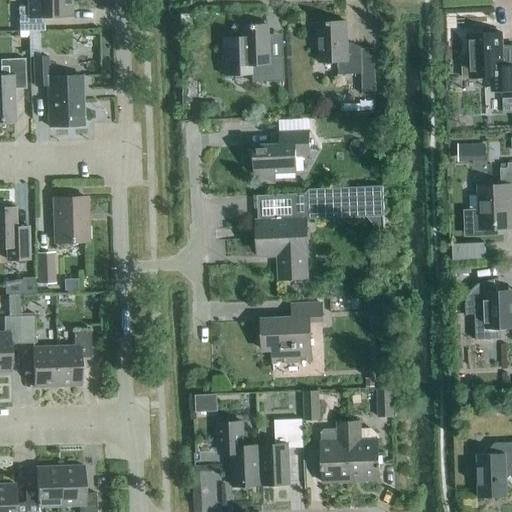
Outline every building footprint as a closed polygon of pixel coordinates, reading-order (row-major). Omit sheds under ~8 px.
[(69,0),(28,0),(28,8),(18,8),(18,33),(44,32),(43,18),(70,17),(69,0)] [(179,26),(190,26),(190,15),(179,15),(179,26)] [(361,50),(361,49),(347,42),(346,23),(317,24),(319,64),(338,63),(338,76),(362,75),(362,96),(376,96),(375,49),(361,50)] [(266,36),(266,26),(237,27),(238,38),(221,38),(222,77),(251,76),(251,83),(282,82),(281,35),(266,36)] [(511,51),(503,52),(502,34),(467,35),(468,59),(461,59),(462,79),(490,78),(490,92),(511,91),(511,51)] [(48,78),(47,57),(33,58),(34,87),(46,87),(48,127),(83,126),(81,77),(48,78)] [(0,121),(1,121),(1,119),(14,119),(13,90),(25,89),(24,60),(0,60),(0,121)] [(205,116),(217,116),(217,104),(205,104),(205,116)] [(274,184),(274,174),(296,173),(296,157),(310,156),(309,132),(280,134),(280,146),(253,147),(254,175),(257,175),(258,185),(274,184)] [(470,146),(458,146),(458,162),(471,162),(470,146)] [(464,238),(499,237),(499,230),(511,230),(510,193),(511,192),(511,164),(508,165),(508,170),(501,170),(501,186),(478,187),(479,210),(464,211),(464,238)] [(294,220),(256,221),(258,257),(278,257),(279,281),(307,279),(306,255),(308,255),(306,220),(345,219),(383,217),(382,187),(344,189),(303,191),(299,195),(293,195),(294,220)] [(54,243),(87,242),(86,199),(53,200),(54,243)] [(15,236),(14,209),(0,209),(0,248),(6,248),(6,261),(28,260),(28,235),(15,236)] [(456,258),(488,257),(488,241),(456,242),(456,258)] [(36,284),(54,284),(53,253),(35,254),(36,284)] [(36,279),(20,279),(21,296),(36,295),(36,279)] [(511,328),(511,292),(497,293),(493,281),(482,283),(479,285),(476,287),(473,290),(470,293),(469,295),(468,297),(467,299),(466,301),(466,303),(467,316),(475,315),(476,340),(500,339),(500,329),(511,328)] [(311,362),(309,322),(322,322),(321,305),(291,306),(292,319),(261,321),(262,351),(272,351),(272,363),(311,362)] [(10,345),(21,345),(20,317),(3,318),(3,333),(0,333),(0,373),(11,373),(10,345)] [(20,317),(21,345),(35,344),(34,317),(20,317)] [(56,347),(57,387),(81,387),(80,359),(91,358),(90,331),(73,331),(73,347),(56,347)] [(33,388),(57,387),(56,347),(32,348),(33,388)] [(365,379),(365,388),(374,388),(374,379),(365,379)] [(378,418),(393,417),(392,389),(377,390),(378,418)] [(304,421),(320,421),(319,392),(303,392),(304,421)] [(201,408),(221,408),(220,393),(200,393),(201,408)] [(260,446),(262,486),(290,485),(288,449),(303,448),(302,420),(274,422),(275,446),(260,446)] [(262,486),(260,446),(259,446),(243,447),(242,423),(217,424),(218,452),(231,451),(233,487),(261,486),(262,486)] [(348,424),(351,482),(379,481),(377,435),(371,429),(360,430),(360,423),(348,424)] [(322,484),(351,482),(348,424),(336,424),(337,429),(324,430),(320,433),(322,484)] [(479,499),(507,497),(506,476),(510,472),(511,471),(511,443),(494,444),(484,455),(477,456),(479,499)] [(37,508),(61,507),(59,467),(36,468),(37,508)] [(59,467),(61,507),(79,507),(79,511),(95,511),(95,494),(84,494),(83,467),(59,467)] [(15,511),(14,485),(0,485),(0,511),(15,511)]
